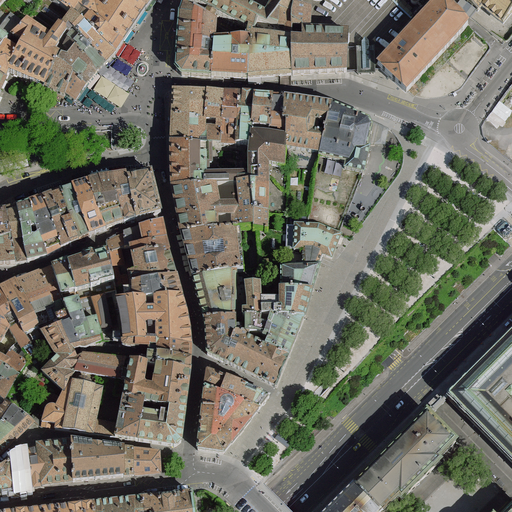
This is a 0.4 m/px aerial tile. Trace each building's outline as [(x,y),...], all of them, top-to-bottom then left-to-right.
[(0,0),(0,10),(1,9),(8,0),(0,0)] [(34,16),(27,24),(35,30),(37,27),(40,27),(53,37),(59,29),(64,31),(73,17),(63,9),(55,3),(51,0),(43,0),(42,2),(32,15),(34,16)] [(57,0),(55,3),(63,9),(70,1),(67,0),(57,0)] [(67,0),(70,1),(123,44),(135,28),(146,11),(126,0),(102,0),(95,9),(84,1),(84,0),(67,0)] [(126,0),(146,11),(153,0),(126,0)] [(297,8),(304,0),(189,0),(236,24),(248,31),(254,33),(257,23),(278,28),(280,13),(292,16),(294,7),(297,8)] [(385,59),(378,66),(381,69),(407,93),(468,26),(440,0),(438,0),(417,23),(385,59)] [(504,24),(511,14),(511,0),(463,0),(479,12),(482,7),(504,24)] [(123,44),(70,1),(63,9),(73,17),(75,14),(84,20),(85,18),(88,20),(83,26),(115,56),(120,50),(123,44)] [(292,16),(293,42),(293,76),(319,75),(345,73),(347,73),(348,35),(309,32),(311,9),(297,8),(294,7),(292,16)] [(0,27),(2,29),(11,17),(1,9),(0,10),(0,27)] [(183,77),(212,78),(215,44),(217,27),(184,9),(181,19),(177,70),(183,77)] [(280,13),(278,28),(285,30),(288,42),(293,42),(292,16),(280,13)] [(0,92),(4,86),(6,80),(0,75),(0,51),(6,45),(13,39),(25,26),(11,17),(2,29),(0,31),(0,92)] [(112,60),(115,56),(83,26),(73,17),(64,31),(68,34),(70,35),(72,33),(106,66),(112,60)] [(257,23),(254,33),(255,33),(253,37),(256,40),(288,42),(285,30),(278,28),(257,23)] [(0,75),(6,80),(8,73),(23,79),(26,80),(45,89),(57,64),(59,58),(55,55),(68,34),(64,31),(59,29),(53,37),(50,41),(35,30),(27,24),(25,26),(13,39),(23,44),(18,52),(6,45),(0,51),(0,75)] [(229,33),(217,27),(215,44),(246,43),(248,31),(236,24),(232,32),(229,33)] [(293,76),(293,42),(288,42),(256,40),(253,37),(255,33),(254,33),(248,31),(246,43),(251,44),(248,79),(293,76)] [(100,72),(106,66),(72,33),(70,35),(67,41),(69,43),(78,50),(76,52),(97,74),(100,72)] [(362,49),(358,49),(359,72),(367,72),(375,71),(375,67),(374,49),(370,49),(370,43),(366,39),(362,43),(362,49)] [(74,76),(86,88),(89,85),(97,74),(76,52),(78,50),(69,43),(64,50),(72,56),(68,61),(59,58),(57,64),(74,76)] [(215,44),(212,78),(228,79),(248,79),(251,44),(246,43),(215,44)] [(65,98),(66,96),(74,76),(57,64),(45,89),(55,94),(65,98)] [(76,103),(86,88),(74,76),(66,96),(69,98),(76,103)] [(195,119),(196,94),(193,94),(190,94),(175,93),(171,96),(171,105),(174,105),(174,107),(174,109),(171,109),(171,116),(173,117),(195,119)] [(209,95),(196,94),(195,119),(206,121),(209,95)] [(221,147),(225,95),(221,95),(209,95),(206,121),(217,123),(216,129),(206,129),(207,143),(207,146),(212,147),(221,147)] [(225,95),(221,147),(237,148),(237,146),(241,97),(225,95)] [(252,98),(241,97),(237,146),(251,147),(252,136),(260,136),(260,129),(254,129),(255,98),(252,98)] [(266,99),(255,98),(254,129),(260,129),(270,130),(273,99),(266,99)] [(282,100),(273,99),(270,130),(279,132),(280,138),(287,139),(287,123),(284,123),(286,100),(282,100)] [(290,100),(286,100),(284,123),(287,123),(287,139),(287,148),(312,153),(321,154),(325,135),(314,133),(316,124),(327,125),(332,107),(327,106),(290,100)] [(369,121),(332,107),(327,125),(325,135),(321,154),(320,158),(346,164),(345,170),(363,175),(365,175),(371,146),(369,146),(370,141),(373,128),(371,124),(369,121)] [(206,129),(206,121),(195,119),(173,117),(173,131),(173,133),(172,143),(199,145),(200,142),(207,143),(206,129)] [(379,126),(371,124),(373,128),(370,141),(369,146),(371,146),(384,146),(388,131),(379,128),(379,126)] [(199,145),(172,143),(172,170),(172,174),(172,179),(173,188),(251,185),(255,215),(268,216),(269,167),(285,169),(287,148),(287,139),(280,138),(260,136),(252,136),(251,147),(249,161),(249,177),(207,178),(207,172),(207,166),(213,166),(212,147),(207,146),(199,145)] [(127,177),(136,220),(143,218),(161,213),(156,190),(152,175),(152,172),(136,175),(127,177)] [(136,220),(127,177),(120,178),(112,179),(124,223),(130,222),(136,220)] [(124,223),(112,179),(106,180),(100,181),(103,190),(114,226),(124,223)] [(103,190),(100,181),(94,183),(89,184),(105,231),(114,226),(103,190)] [(105,231),(89,184),(81,186),(73,189),(90,238),(105,231)] [(251,185),(173,188),(178,218),(179,225),(181,233),(240,231),(255,230),(256,232),(268,232),(268,216),(255,215),(251,185)] [(85,240),(90,238),(73,189),(67,191),(61,193),(80,242),(85,240)] [(80,242),(61,193),(56,195),(52,196),(70,247),(75,244),(80,242)] [(70,247),(52,196),(48,199),(43,200),(61,251),(65,250),(70,247)] [(50,256),(61,251),(43,200),(36,203),(30,205),(45,258),(50,256)] [(35,261),(45,258),(30,205),(24,207),(18,209),(29,263),(35,261)] [(22,265),(29,263),(18,209),(14,212),(9,214),(12,242),(16,266),(22,265)] [(0,242),(12,242),(9,214),(0,216),(0,242)] [(509,225),(507,222),(504,222),(500,225),(497,228),(497,231),(500,234),(503,234),(503,237),(505,239),(509,239),(510,238),(511,237),(510,235),(511,235),(511,228),(509,228),(509,225)] [(148,244),(166,240),(164,233),(163,223),(155,225),(145,227),(148,244)] [(342,236),(338,234),(320,227),(307,226),(296,226),(295,251),(303,251),(313,252),(323,256),(332,260),(338,247),(342,236)] [(148,244),(145,227),(134,232),(125,235),(125,237),(125,249),(131,248),(148,244)] [(192,278),(236,272),(244,271),(240,231),(181,233),(188,263),(192,278)] [(268,232),(256,232),(260,269),(281,267),(278,245),(286,243),(285,234),(268,232)] [(125,249),(125,237),(119,240),(107,245),(109,254),(114,283),(115,288),(132,285),(131,275),(120,277),(118,268),(124,266),(121,251),(125,249)] [(168,250),(166,240),(148,244),(131,248),(136,272),(131,273),(131,275),(132,285),(176,277),(174,267),(168,250)] [(0,266),(16,266),(12,242),(0,242),(0,266)] [(313,252),(303,251),(303,266),(319,265),(323,256),(313,252)] [(114,283),(109,254),(90,259),(70,266),(77,292),(114,283)] [(61,265),(54,269),(62,296),(77,292),(70,266),(68,262),(61,265)] [(317,278),(321,265),(319,265),(303,266),(281,267),(281,291),(313,291),(317,278)] [(62,296),(54,269),(42,275),(29,280),(17,285),(26,300),(34,310),(43,336),(63,329),(61,322),(70,319),(68,314),(62,296)] [(202,313),(203,321),(235,319),(236,272),(192,278),(202,313)] [(160,305),(183,299),(181,292),(176,277),(132,285),(131,293),(127,294),(128,302),(151,305),(160,305)] [(26,300),(17,285),(10,287),(3,289),(30,343),(43,336),(34,310),(26,300)] [(311,297),(313,291),(281,291),(281,301),(261,301),(261,286),(246,288),(249,315),(244,315),(244,319),(247,319),(267,319),(271,319),(305,319),(311,297)] [(30,343),(3,289),(0,290),(0,365),(4,368),(19,376),(28,364),(15,355),(10,352),(6,361),(0,357),(0,344),(10,330),(18,342),(21,347),(29,357),(35,351),(30,343)] [(185,308),(183,299),(160,305),(161,311),(187,312),(185,308)] [(101,332),(104,340),(111,338),(118,336),(108,301),(93,306),(101,332)] [(120,304),(121,310),(151,311),(151,305),(128,302),(120,304)] [(76,312),(68,314),(70,319),(84,347),(105,345),(104,340),(101,332),(91,333),(83,310),(76,312)] [(161,352),(192,353),(192,346),(190,329),(187,312),(161,311),(161,319),(151,318),(151,311),(121,310),(125,344),(116,344),(116,352),(126,352),(150,352),(150,341),(150,335),(161,336),(161,341),(161,352)] [(63,329),(43,336),(58,358),(82,356),(95,354),(107,352),(105,345),(84,347),(70,319),(61,322),(63,329)] [(206,355),(225,363),(236,335),(241,334),(241,329),(235,329),(235,319),(203,321),(205,340),(206,355)] [(297,341),(305,319),(271,319),(269,329),(265,328),(267,319),(247,319),(247,334),(250,335),(264,336),(270,339),(266,346),(290,357),(297,341)] [(511,329),(447,394),(511,459),(511,329)] [(235,369),(238,370),(252,341),(248,339),(250,335),(247,334),(241,334),(236,335),(225,363),(235,369)] [(161,341),(150,341),(150,352),(156,352),(161,352),(161,341)] [(252,341),(238,370),(260,380),(277,389),(290,357),(266,346),(252,341)] [(10,352),(15,355),(21,347),(18,342),(9,352),(10,352)] [(156,363),(191,366),(191,364),(191,362),(192,357),(192,353),(161,352),(156,352),(156,359),(156,363)] [(43,374),(64,393),(71,382),(75,373),(90,362),(83,361),(82,356),(58,358),(48,369),(43,374)] [(75,373),(122,381),(134,375),(135,370),(110,364),(90,362),(75,373)] [(166,375),(189,378),(190,372),(191,366),(156,363),(157,368),(150,369),(150,372),(157,373),(166,375)] [(19,376),(4,368),(0,375),(0,381),(3,383),(0,388),(0,397),(5,401),(7,397),(19,376)] [(176,408),(186,410),(188,386),(189,378),(166,375),(163,391),(154,389),(157,373),(150,372),(138,371),(138,376),(134,375),(122,381),(128,382),(124,399),(146,404),(176,408)] [(203,386),(203,390),(259,411),(262,407),(270,398),(240,386),(205,374),(203,386)] [(42,428),(94,436),(97,423),(104,390),(93,387),(92,385),(90,382),(88,382),(85,381),(83,381),(80,381),(78,382),(77,384),(71,382),(64,393),(61,399),(57,410),(55,408),(51,408),(47,410),(43,422),(42,428)] [(239,437),(259,411),(203,390),(200,412),(195,450),(224,454),(239,437)] [(57,410),(61,399),(51,395),(43,407),(47,410),(51,408),(55,408),(57,410)] [(126,440),(138,442),(144,414),(146,404),(124,399),(118,426),(117,439),(126,440)] [(27,430),(35,423),(9,405),(6,403),(0,411),(0,420),(21,436),(27,430)] [(185,418),(186,410),(176,408),(174,418),(144,414),(138,442),(161,446),(175,448),(179,446),(182,444),(185,418)] [(354,486),(379,511),(385,511),(400,497),(402,499),(421,481),(440,462),(438,460),(455,442),(427,414),(389,452),(354,486)] [(16,441),(21,436),(0,420),(0,436),(11,445),(16,441)] [(97,423),(94,436),(103,437),(117,439),(118,426),(97,423)] [(0,456),(5,451),(11,445),(0,436),(0,456)] [(58,485),(74,482),(73,443),(43,446),(39,447),(43,487),(58,485)] [(73,443),(74,482),(100,480),(124,478),(123,450),(88,445),(73,443)] [(43,487),(39,447),(37,448),(32,449),(32,452),(29,454),(32,488),(38,487),(43,487)] [(129,477),(134,477),(134,451),(129,451),(123,450),(124,478),(129,477)] [(134,451),(134,477),(151,475),(161,474),(160,454),(134,451)] [(22,490),(32,488),(29,454),(24,454),(19,455),(10,462),(13,492),(22,490)] [(0,469),(0,494),(13,492),(10,462),(0,469)] [(379,511),(354,486),(328,511),(379,511)] [(194,511),(192,494),(164,497),(162,497),(143,499),(144,511),(194,511)] [(144,511),(143,499),(98,504),(93,505),(94,511),(144,511)]
